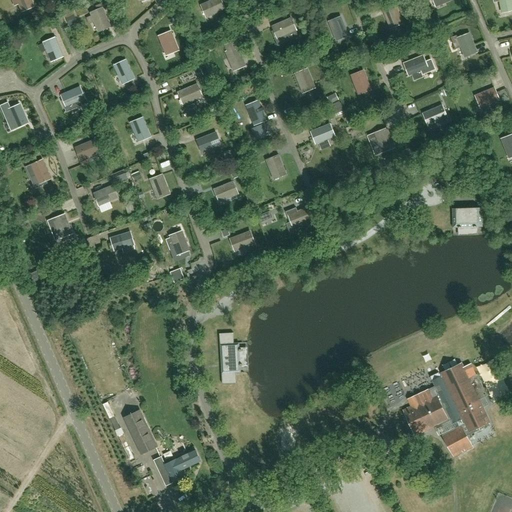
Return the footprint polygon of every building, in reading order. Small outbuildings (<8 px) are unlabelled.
[(33,7),(31,0),(30,0),(11,0),(14,6),(18,4),(20,9),(27,6),(28,9),(33,7)] [(224,9),(221,0),(220,0),(213,0),(201,5),(204,13),(207,11),(209,16),(224,9)] [(511,0),(493,0),(494,3),(500,2),(502,10),(506,9),(507,12),(511,10),(511,0)] [(402,24),(395,5),(383,10),(389,26),(394,24),(395,26),(402,24)] [(110,27),(102,8),(91,13),(97,29),(102,27),(103,30),(110,27)] [(74,10),(66,11),(67,23),(75,23),(74,10)] [(348,36),(341,17),(329,22),(335,38),(340,36),(341,39),(348,36)] [(296,30),(291,19),(273,27),(276,34),(278,33),(280,38),(296,30)] [(171,32),(159,37),(165,53),(170,51),(171,53),(178,50),(171,32)] [(477,52),(469,34),(458,39),(464,55),(469,53),(470,55),(477,52)] [(55,38),(44,43),(50,59),(55,57),(56,60),(63,57),(55,38)] [(231,43),(233,49),(226,52),(233,68),(237,67),(238,69),(245,66),(235,42),(231,43)] [(410,70),(411,75),(412,74),(415,81),(424,77),(421,71),(427,68),(423,56),(404,64),(407,71),(410,70)] [(134,79),(126,61),(114,66),(122,82),(126,80),(127,82),(134,79)] [(315,88),(307,69),(295,74),(302,90),(307,88),(307,91),(315,88)] [(371,90),(363,71),(351,76),(358,92),(363,90),(364,93),(371,90)] [(186,103),(202,96),(197,85),(179,92),(182,100),(184,99),(186,103)] [(67,110),(81,104),(80,102),(85,100),(80,88),(62,96),(64,102),(64,103),(67,110)] [(499,100),(494,88),(476,96),(479,103),(481,102),(483,107),(499,100)] [(421,111),(442,104),(437,92),(416,100),(421,111)] [(266,120),(259,101),(247,106),(253,122),(258,120),(259,123),(266,120)] [(27,123),(19,105),(7,110),(8,111),(4,113),(8,122),(12,120),(15,126),(21,123),(22,125),(27,123)] [(447,118),(442,106),(423,114),(426,121),(429,120),(431,125),(447,118)] [(150,137),(143,118),(131,123),(138,139),(142,138),(143,140),(150,137)] [(334,136),(330,125),(311,132),(314,139),(316,138),(318,143),(334,136)] [(394,147),(387,129),(375,134),(381,150),(386,148),(387,150),(394,147)] [(216,133),(197,141),(200,148),(203,147),(204,152),(220,145),(216,133)] [(511,135),(502,139),(508,156),(511,154),(511,135)] [(94,140),(76,148),(79,155),(81,154),(83,159),(99,152),(94,140)] [(286,174),(278,156),(267,161),(273,177),(278,175),(279,177),(286,174)] [(26,168),(27,169),(31,178),(36,188),(47,183),(46,181),(51,178),(42,160),(31,166),(26,168)] [(169,194),(162,175),(150,180),(157,196),(161,194),(162,197),(169,194)] [(233,182),(215,190),(217,197),(220,196),(222,201),(238,194),(233,182)] [(113,186),(94,194),(97,201),(100,200),(102,205),(118,198),(113,186)] [(251,206),(259,202),(254,190),(246,194),(251,206)] [(290,223),(292,223),(295,222),(296,226),(306,222),(308,226),(318,222),(314,213),(310,214),(308,208),(298,212),(296,208),(286,212),(290,223)] [(453,228),(458,228),(459,228),(459,229),(461,229),(461,228),(468,228),(467,208),(452,209),(453,223),(453,228)] [(477,227),(478,227),(482,227),(482,222),(482,208),(467,208),(468,228),(474,227),(474,228),(477,228),(477,227)] [(72,233),(65,215),(49,221),(53,232),(57,230),(60,236),(66,233),(67,235),(72,233)] [(171,253),(176,252),(176,253),(181,251),(182,253),(189,250),(182,232),(170,236),(171,238),(165,240),(171,253)] [(250,232),(231,239),(234,246),(236,245),(238,250),(254,244),(250,232)] [(134,245),(130,233),(111,239),(113,244),(115,243),(117,250),(123,248),(124,253),(134,250),(133,245),(134,245)] [(201,260),(191,263),(192,269),(188,270),(190,277),(204,272),(201,260)] [(181,268),(171,271),(174,282),(185,279),(181,268)] [(30,274),(34,282),(44,277),(41,270),(30,274)] [(233,333),(219,334),(221,359),(241,358),(240,352),(241,352),(241,349),(240,349),(240,348),(239,348),(239,343),(236,343),(234,343),(233,333)] [(241,358),(221,359),(222,384),(236,383),(235,373),(237,373),(241,373),(240,368),(241,368),(241,366),(242,366),(242,364),(241,364),(241,358)] [(411,407),(403,411),(415,436),(438,425),(438,426),(439,428),(437,429),(439,433),(441,432),(442,435),(453,457),(472,447),(467,436),(490,425),(488,423),(489,422),(482,408),(489,405),(474,375),(468,378),(461,364),(441,373),(444,378),(442,379),(439,373),(430,377),(432,381),(435,387),(408,399),(408,401),(411,407)] [(141,455),(155,448),(157,447),(139,411),(124,418),(141,455)] [(201,462),(195,450),(165,465),(161,457),(154,460),(165,485),(172,482),(173,483),(185,477),(182,471),(201,462)] [(163,453),(164,459),(173,456),(171,450),(163,453)]
